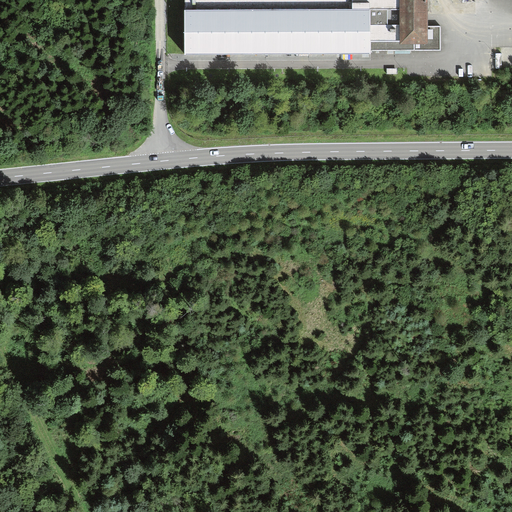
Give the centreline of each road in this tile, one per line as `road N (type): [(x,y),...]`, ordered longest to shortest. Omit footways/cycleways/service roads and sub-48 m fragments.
road 1 (primary): [(511,150),(284,152),(0,176)]
road 2 (track): [(88,511),(0,333)]
